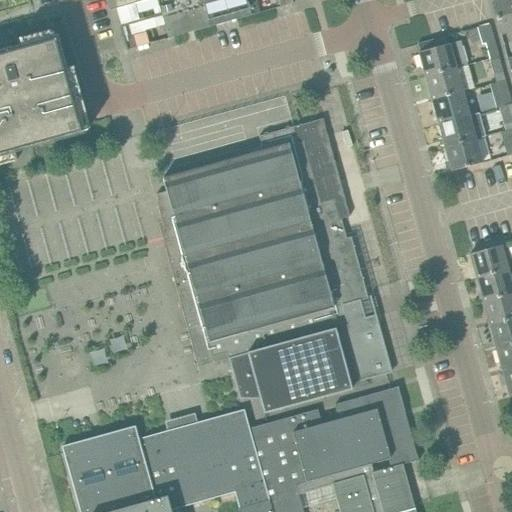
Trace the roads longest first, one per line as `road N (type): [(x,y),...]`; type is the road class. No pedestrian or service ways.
road 1 (residential): [(497,469),(373,29)]
road 2 (residential): [(71,0),(91,73),(121,94),(373,29)]
road 3 (residential): [(32,511),(0,395)]
